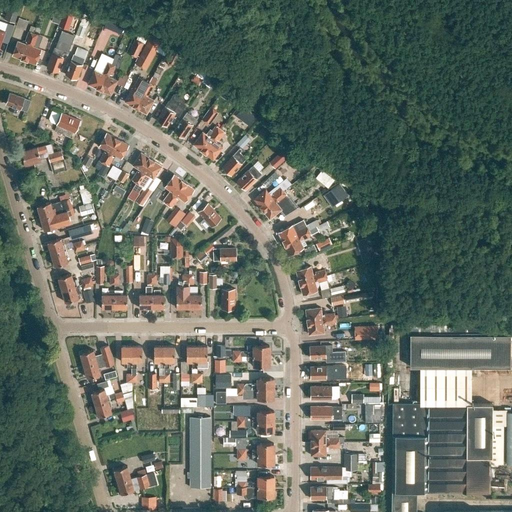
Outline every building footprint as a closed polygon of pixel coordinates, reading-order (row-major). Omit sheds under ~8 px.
[(15,23),(22,3),(13,0),(10,0),(4,19),(15,23)] [(46,0),(44,0),(43,7),(50,10),(53,2),(46,0)] [(58,4),(54,15),(61,17),(65,6),(58,4)] [(74,14),(63,11),(58,26),(68,29),(74,14)] [(79,44),(86,27),(79,24),(73,41),(79,44)] [(17,41),(12,55),(24,59),(34,33),(29,31),(25,41),(27,42),(26,44),(17,41)] [(35,44),(39,35),(34,33),(24,59),(36,63),(41,49),(32,46),(33,44),(35,44)] [(135,39),(129,53),(137,57),(143,42),(135,39)] [(66,51),(54,47),(47,67),(58,72),(66,51)] [(75,54),(73,54),(65,74),(77,79),(88,51),(77,47),(75,54)] [(147,47),(136,66),(146,72),(157,53),(147,47)] [(170,48),(163,60),(171,64),(177,53),(170,48)] [(88,84),(99,89),(115,54),(114,54),(105,50),(101,59),(106,61),(102,70),(104,71),(103,74),(94,70),(88,84)] [(99,89),(111,94),(117,80),(109,76),(110,74),(112,75),(116,65),(118,67),(123,57),(120,56),(120,55),(116,53),(116,54),(115,53),(114,54),(115,54),(99,89)] [(181,71),(188,76),(196,65),(188,60),(181,71)] [(194,74),(190,80),(199,85),(203,80),(194,74)] [(125,101),(136,107),(149,82),(144,80),(139,77),(132,88),(125,101)] [(149,94),(154,85),(149,82),(136,107),(146,113),(154,100),(146,95),(147,93),(149,94)] [(225,88),(220,95),(230,102),(235,96),(225,88)] [(195,91),(187,103),(193,107),(201,95),(195,91)] [(6,104),(27,112),(31,100),(10,93),(6,104)] [(178,116),(187,103),(183,100),(182,98),(177,95),(173,95),(169,100),(157,119),(167,125),(175,113),(178,116)] [(210,106),(207,111),(202,119),(210,124),(218,112),(210,106)] [(242,106),(236,115),(250,124),(256,116),(242,106)] [(57,124),(54,131),(70,138),(73,131),(75,132),(80,120),(62,112),(56,124),(57,124)] [(187,112),(174,130),(184,137),(197,119),(187,112)] [(210,134),(211,135),(210,137),(202,132),(193,144),(203,151),(220,129),(216,126),(210,134)] [(262,127),(258,132),(262,136),(266,131),(262,127)] [(220,129),(203,151),(213,159),(222,147),(215,141),(216,139),(218,140),(224,132),(220,129)] [(99,146),(107,150),(106,152),(104,151),(99,160),(104,163),(118,138),(107,132),(99,146)] [(118,138),(104,163),(109,165),(114,156),(112,155),(113,153),(121,158),(128,144),(118,138)] [(21,151),(25,164),(41,159),(39,154),(47,151),(45,145),(37,148),(37,147),(21,151)] [(246,158),(240,152),(242,150),(239,148),(222,166),(231,175),(246,158)] [(275,169),(289,155),(283,149),(269,162),(275,169)] [(48,154),(50,162),(63,159),(62,151),(48,154)] [(137,171),(132,179),(136,182),(152,159),(141,152),(133,165),(140,170),(139,172),(137,171)] [(152,159),(136,182),(128,194),(135,198),(142,186),(143,187),(150,176),(154,178),(162,166),(152,159)] [(98,160),(95,167),(100,170),(103,163),(98,160)] [(253,165),(237,180),(246,189),(262,174),(253,165)] [(117,180),(123,183),(129,174),(123,171),(117,180)] [(169,192),(163,201),(167,204),(184,181),(174,174),(165,186),(172,192),(171,194),(169,192)] [(184,181),(167,204),(171,207),(178,199),(176,198),(177,196),(185,201),(194,189),(184,181)] [(117,185),(113,189),(122,196),(125,191),(117,185)] [(142,192),(136,202),(142,206),(148,197),(152,190),(146,186),(142,192)] [(266,189),(254,199),(262,209),(283,191),(280,187),(272,193),(273,195),(271,196),(266,189)] [(297,207),(283,191),(262,209),(270,218),(280,210),(284,215),(297,207)] [(50,202),(37,206),(41,218),(73,208),(70,200),(51,205),(50,202)] [(211,226),(221,218),(208,202),(198,211),(204,218),(211,226)] [(94,211),(91,203),(79,207),(82,215),(94,211)] [(176,206),(166,219),(175,226),(185,213),(176,206)] [(73,208),(41,218),(44,230),(57,226),(71,222),(69,215),(74,213),(73,208)] [(182,220),(187,224),(193,216),(188,212),(182,220)] [(144,225),(141,231),(149,234),(151,227),(144,225)] [(292,225),(278,232),(284,243),(309,230),(306,225),(297,230),(298,232),(296,233),(292,225)] [(82,226),(68,230),(71,239),(84,235),(82,226)] [(303,247),(299,239),(301,238),(302,240),(311,235),(309,230),(284,243),(290,254),(303,247)] [(61,238),(48,241),(51,254),(64,250),(61,238)] [(170,238),(170,257),(183,257),(183,244),(177,238),(170,238)] [(316,244),(319,250),(332,244),(328,238),(316,244)] [(211,250),(208,245),(203,249),(204,250),(207,254),(211,250)] [(235,247),(213,248),(214,260),(236,259),(235,247)] [(64,250),(51,254),(55,266),(68,262),(64,250)] [(200,261),(207,255),(207,254),(204,250),(196,256),(200,261)] [(90,255),(78,258),(80,264),(92,261),(90,255)] [(92,262),(80,266),(82,272),(94,269),(92,262)] [(96,266),(96,283),(104,283),(104,266),(96,266)] [(311,266),(296,270),(299,282),(326,274),(325,269),(315,272),(315,274),(313,275),(311,266)] [(71,274),(58,277),(62,290),(75,286),(71,274)] [(208,288),(216,288),(216,274),(208,275),(208,288)] [(318,282),(328,279),(326,274),(299,282),(303,294),(317,290),(315,281),(317,280),(318,282)] [(351,281),(347,286),(351,290),(356,284),(351,281)] [(343,285),(329,289),(331,295),(345,291),(343,285)] [(75,286),(62,290),(65,302),(78,298),(75,286)] [(139,308),(152,308),(152,294),(152,286),(146,286),(146,294),(139,294),(139,308)] [(189,294),(189,286),(176,286),(176,307),(189,307),(189,294)] [(222,288),(221,309),(234,309),(235,288),(222,288)] [(95,300),(91,289),(83,291),(86,302),(95,300)] [(345,296),(346,301),(366,298),(365,292),(345,296)] [(114,294),(102,294),(102,308),(114,308),(114,294)] [(127,294),(114,294),(114,308),(127,308),(127,294)] [(152,294),(152,308),(164,307),(164,294),(152,294)] [(202,307),(201,294),(189,294),(189,307),(202,307)] [(330,297),(332,305),(344,303),(343,294),(330,297)] [(346,305),(337,306),(338,317),(347,315),(346,305)] [(321,307),(306,309),(307,322),(335,318),(334,313),(324,314),(324,316),(322,316),(321,307)] [(335,318),(307,322),(309,334),(324,332),(323,323),(325,322),(325,325),(336,323),(335,318)] [(416,511),(417,491),(490,492),(490,467),(498,467),(498,464),(503,464),(504,426),(507,426),(507,410),(493,410),(493,403),(490,403),(471,403),(471,367),(510,367),(510,324),(410,324),(410,367),(420,367),(420,402),(393,402),(392,448),(392,491),(391,511),(416,511)] [(355,326),(355,339),(378,337),(377,325),(355,326)] [(80,353),(84,365),(112,357),(108,345),(101,347),(102,354),(95,356),(93,349),(80,353)] [(197,345),(186,346),(187,361),(192,361),(192,367),(197,367),(197,345)] [(207,361),(207,345),(197,345),(197,367),(208,367),(208,361),(207,361)] [(231,356),(231,349),(225,350),(225,345),(216,345),(216,355),(231,356)] [(253,345),(253,351),(248,351),(233,351),(233,356),(241,356),(247,356),(269,356),(269,345),(253,345)] [(311,358),(333,357),(334,357),(334,362),(344,362),(344,351),(332,352),(332,345),(310,346),(311,358)] [(132,373),(127,373),(127,382),(132,382),(132,346),(121,346),(121,361),(127,361),(127,367),(131,367),(132,373)] [(142,346),(132,346),(132,382),(137,382),(137,373),(136,373),(136,367),(136,361),(142,361),(142,346)] [(164,373),(159,373),(159,382),(164,382),(164,346),(154,346),(154,361),(159,361),(159,367),(164,367),(164,373)] [(174,346),(164,346),(164,382),(169,382),(169,373),(169,361),(175,361),(174,346)] [(269,356),(247,356),(248,360),(254,360),(254,366),(269,366),(269,356)] [(84,365),(87,378),(100,374),(99,367),(106,365),(114,363),(112,357),(84,365)] [(225,360),(215,360),(215,372),(225,372),(225,360)] [(333,365),(333,366),(311,366),(311,378),(333,378),(333,373),(345,373),(345,365),(333,365)] [(148,372),(148,387),(156,387),(156,372),(148,372)] [(231,374),(215,374),(215,387),(231,387),(231,374)] [(252,388),(273,388),(273,378),(258,378),(258,384),(252,384),(252,388)] [(126,382),(120,384),(122,392),(123,393),(132,391),(130,383),(126,382)] [(331,386),(311,386),(311,399),(331,399),(331,386)] [(105,388),(91,392),(95,404),(108,400),(105,388)] [(252,393),(258,393),(258,399),(273,399),(273,388),(252,388),(245,388),(237,388),(237,394),(252,393)] [(226,391),(216,391),(216,403),(226,403),(226,391)] [(352,393),(352,402),(364,402),(364,393),(352,393)] [(197,394),(197,406),(213,406),(213,394),(197,394)] [(108,400),(95,404),(99,416),(112,413),(108,400)] [(341,406),(331,406),(311,406),(311,419),(331,419),(331,418),(341,418),(341,406)] [(131,408),(120,412),(123,421),(134,418),(131,408)] [(366,411),(366,421),(381,420),(380,410),(366,411)] [(252,416),(237,416),(237,421),(274,421),(274,411),(258,411),(258,416),(252,416)] [(190,416),(190,487),(210,487),(210,416),(190,416)] [(274,421),(237,421),(237,426),(252,426),(258,426),(258,431),(274,431),(274,421)] [(329,435),(326,435),(326,430),(311,430),(311,442),(339,442),(339,437),(329,437),(329,435)] [(224,437),(224,446),(235,446),(235,445),(247,444),(247,438),(235,438),(235,437),(224,437)] [(339,442),(311,442),(311,455),(326,455),(326,446),(328,446),(328,448),(339,448),(339,442)] [(274,443),(258,443),(258,449),(252,449),(252,454),(274,454),(274,443)] [(155,459),(153,452),(141,456),(143,463),(155,459)] [(344,453),(344,462),(358,462),(358,461),(365,461),(365,453),(344,453)] [(274,454),(252,454),(252,458),(258,458),(258,464),(274,464),(274,454)] [(373,461),(373,472),(382,472),(384,472),(384,462),(373,461)] [(358,470),(358,462),(344,462),(344,470),(358,470)] [(127,466),(114,469),(118,481),(131,478),(127,466)] [(340,466),(333,466),(311,466),(311,478),(327,478),(327,483),(347,483),(347,475),(340,475),(340,474),(340,466)] [(373,472),(372,481),(382,481),(382,472),(373,472)] [(140,488),(150,485),(146,473),(138,476),(131,478),(118,481),(121,494),(134,490),(134,488),(140,486),(140,488)] [(252,481),(252,486),(274,486),(274,476),(258,476),(258,481),(252,481)] [(368,482),(368,492),(380,492),(380,483),(368,482)] [(246,486),(238,486),(237,486),(237,493),(246,493),(246,494),(249,497),(274,497),(274,486),(252,486),(246,486)] [(333,488),(333,486),(311,486),(311,498),(327,498),(327,502),(333,502),(333,498),(339,498),(339,488),(333,488)] [(213,488),(213,501),(222,501),(222,489),(213,488)] [(154,508),(154,497),(144,497),(144,508),(154,508)] [(369,511),(370,503),(350,502),(350,511),(369,511)]
